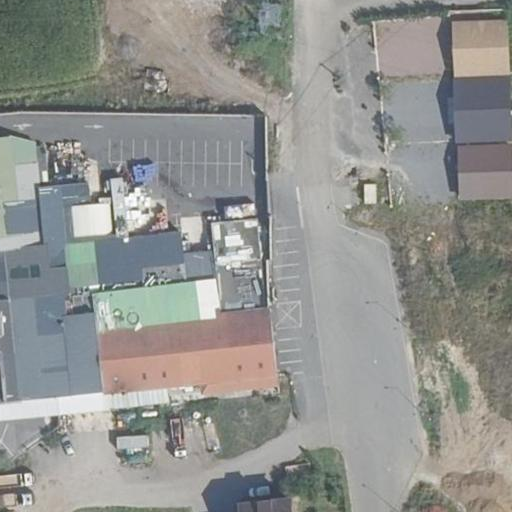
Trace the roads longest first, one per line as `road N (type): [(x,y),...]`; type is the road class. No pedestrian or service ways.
road 1 (unclassified): [(375,511),(321,165),(308,12)]
road 2 (track): [(511,248),(447,225),(317,125),(224,81),(210,52),(209,0)]
road 3 (unknown): [(327,200),(231,207),(192,200),(124,155),(68,135),(0,132)]
road 4 (unclassified): [(437,0),(308,12)]
